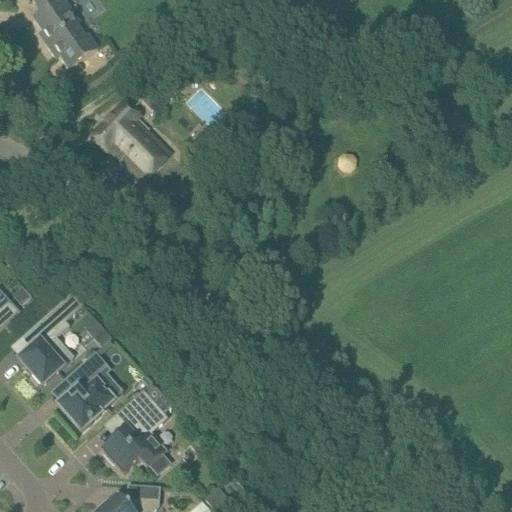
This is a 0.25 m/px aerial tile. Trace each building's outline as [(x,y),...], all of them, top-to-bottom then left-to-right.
[(70,13),(61,0),(32,0),(32,1),(42,15),(33,22),(48,43),(44,45),(56,62),(59,60),(68,72),(98,52),(88,38),(84,40),(67,15),(70,13)] [(169,72),(138,101),(155,118),(183,91),(177,84),(179,83),(169,72)] [(124,104),(90,140),(107,157),(110,154),(141,186),(142,186),(171,156),(136,122),(140,119),(124,104)] [(340,163),(340,169),(344,174),(350,174),(355,170),(355,164),(351,159),(345,159),(340,163)] [(141,186),(123,204),(141,222),(155,208),(159,204),(141,186)] [(31,299),(22,290),(12,299),(21,308),(31,299)] [(0,332),(19,315),(0,293),(0,332)] [(32,352),(19,363),(41,389),(64,369),(73,361),(56,341),(59,339),(79,363),(95,349),(70,320),(83,309),(72,297),(29,334),(22,341),(30,350),(32,352)] [(102,350),(112,341),(103,330),(93,340),(102,350)] [(74,394),(58,409),(80,435),(89,427),(89,428),(92,426),(91,425),(99,418),(98,416),(112,404),(93,382),(107,369),(95,356),(64,383),(74,394)] [(124,432),(102,451),(104,454),(103,456),(113,468),(115,466),(124,476),(139,463),(146,472),(149,469),(157,479),(171,467),(162,458),(165,455),(149,437),(166,422),(163,418),(172,409),(152,386),(142,394),(114,420),(124,432)] [(101,511),(99,510),(97,511),(156,511),(158,511),(159,491),(135,489),(134,501),(132,501),(125,508),(118,500),(104,511),(101,511)] [(226,511),(233,506),(218,490),(205,502),(213,511),(226,511)] [(210,511),(202,503),(192,511),(210,511)]
